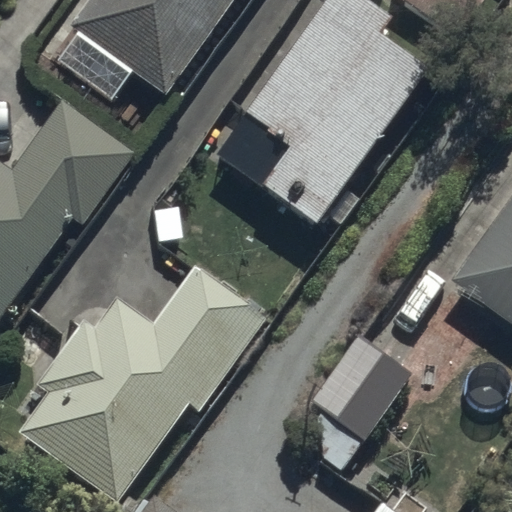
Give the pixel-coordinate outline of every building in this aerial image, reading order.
[(101,0),(71,45),(165,108),(238,0),(101,0)] [(264,192),(323,233),(442,63),(350,0),(333,0),(248,122),(292,152),(264,192)] [(486,0),(396,0),(459,43),(488,1),(486,0)] [(0,161),(0,341),(135,159),(64,107),(15,173),(0,161)] [(511,204),(451,290),(511,333),(511,204)] [(20,437),(121,511),(126,511),(267,324),(197,272),(155,328),(120,302),(20,437)] [(285,442),(339,482),(415,380),(361,340),(285,442)]
